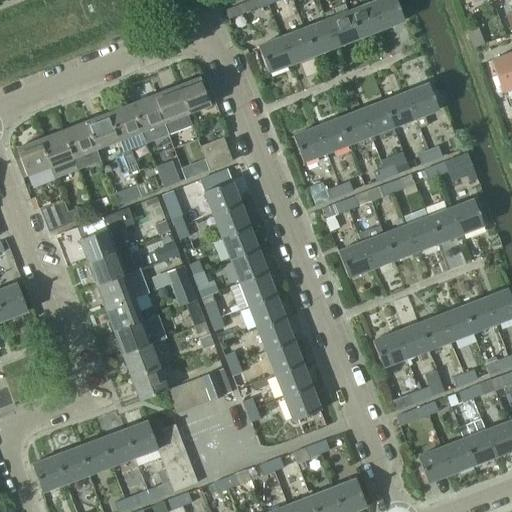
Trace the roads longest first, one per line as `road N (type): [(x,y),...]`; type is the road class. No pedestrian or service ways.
road 1 (residential): [(394,511),(205,39)]
road 2 (residential): [(30,511),(5,437),(68,408),(81,398),(80,383),(0,171)]
road 3 (residential): [(0,110),(180,41),(205,39)]
